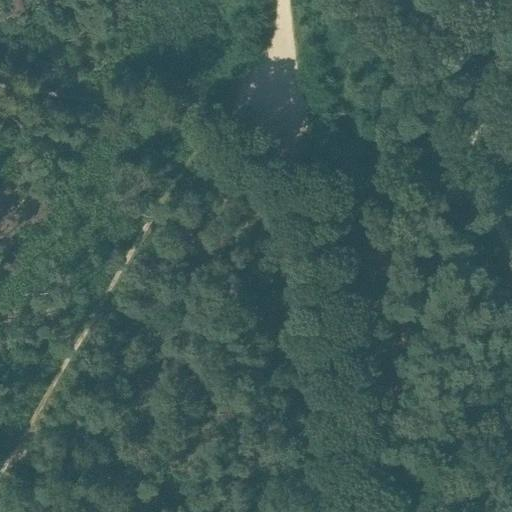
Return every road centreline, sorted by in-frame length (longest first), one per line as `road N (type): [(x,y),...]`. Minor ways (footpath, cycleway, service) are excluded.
road 1 (track): [(511,262),(334,0)]
road 2 (track): [(209,117),(169,101),(0,82)]
road 3 (track): [(314,190),(285,0)]
road 4 (track): [(209,117),(283,0)]
